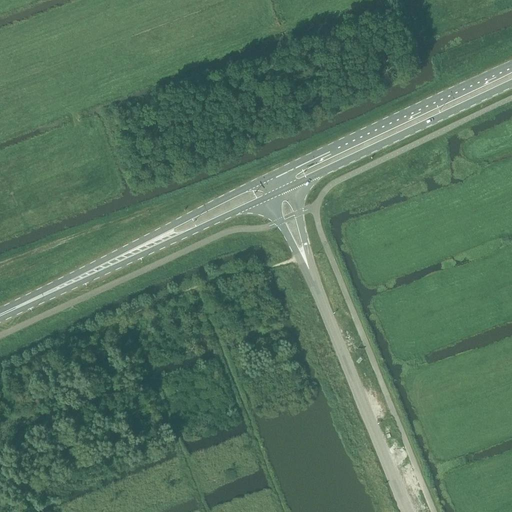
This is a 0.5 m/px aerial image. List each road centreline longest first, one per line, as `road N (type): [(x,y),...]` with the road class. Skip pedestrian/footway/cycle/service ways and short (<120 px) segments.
road 1 (tertiary): [(406,511),(304,256)]
road 2 (secondary): [(511,64),(271,175)]
road 3 (secondary): [(287,188),(511,84)]
road 4 (secondary): [(271,175),(131,252)]
road 5 (secondary): [(131,252),(269,197)]
road 6 (secondary): [(0,314),(131,252)]
